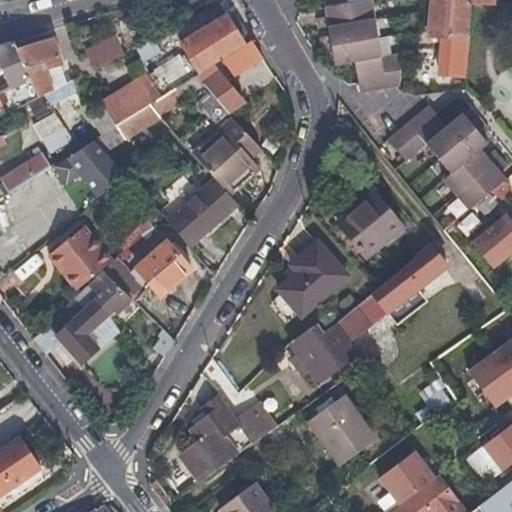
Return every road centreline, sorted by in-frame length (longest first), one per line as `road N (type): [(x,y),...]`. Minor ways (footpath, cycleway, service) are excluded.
road 1 (residential): [(103,474),(304,157),(310,92),(256,0)]
road 2 (residential): [(0,336),(103,474)]
